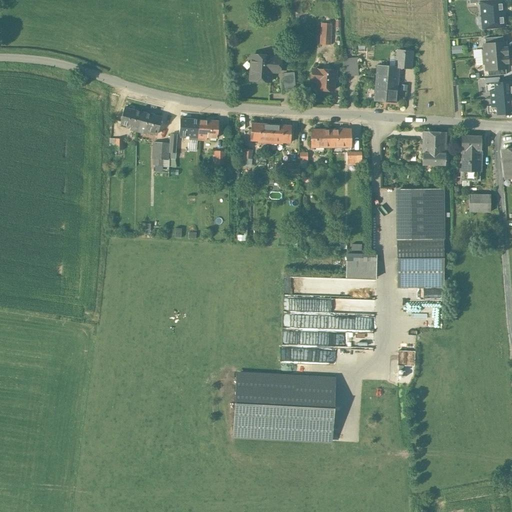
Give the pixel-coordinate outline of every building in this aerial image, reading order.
[(487,2),(482,2),(482,3),(484,28),(503,27),(503,25),(504,23),(504,19),(503,18),(502,10),(503,8),(503,4),(501,3),(501,1),(487,2)] [(332,24),(321,23),(320,44),(330,45),(332,24)] [(485,44),(483,44),(484,57),(506,55),(506,54),(508,54),(507,47),(505,48),(505,43),(503,43),(485,44)] [(412,51),(396,50),(395,67),(399,67),(399,68),(411,69),(412,51)] [(271,56),(252,55),(250,80),(269,82),(270,71),(279,72),(280,59),(271,58),(271,56)] [(506,55),(484,57),(485,70),(505,69),(507,68),(507,63),(508,63),(508,56),(506,56),(506,55)] [(357,59),(343,60),(344,77),(358,76),(357,59)] [(395,67),(377,65),(374,101),(396,103),(399,68),(399,67),(395,67)] [(336,71),(312,69),(311,81),(317,81),(317,89),(333,90),(333,81),(335,81),(336,71)] [(294,75),(283,76),(284,92),(295,91),(294,75)] [(511,81),(495,84),(495,91),(491,91),(491,92),(491,99),(511,97),(511,81)] [(495,84),(485,84),(486,92),(491,92),(491,91),(495,91),(495,84)] [(511,97),(491,99),(492,106),(492,107),(497,106),(497,114),(507,113),(507,114),(511,113),(511,97)] [(497,106),(492,107),(492,106),(487,106),(487,114),(492,113),(493,114),(497,114),(497,106)] [(142,113),(124,108),(120,124),(130,127),(129,130),(138,132),(142,113)] [(161,117),(142,113),(138,132),(146,134),(147,131),(157,134),(161,117)] [(199,120),(180,119),(178,135),(189,136),(189,139),(198,140),(199,120)] [(218,121),(199,120),(198,140),(206,140),(206,137),(217,138),(218,121)] [(271,125),(252,124),(251,140),(258,141),(258,142),(270,143),(271,125)] [(291,126),(271,125),(270,143),(282,144),(282,142),(290,143),(291,126)] [(330,130),(311,130),(311,147),(330,147),(330,130)] [(350,147),(350,130),(330,130),(330,147),(350,147)] [(445,133),(423,132),(422,165),(444,165),(445,133)] [(481,136),(461,136),(461,150),(480,151),(481,136)] [(123,139),(110,139),(110,149),(123,149),(123,139)] [(169,143),(154,142),(153,158),(154,158),(163,159),(168,159),(169,152),(169,143)] [(511,149),(502,151),(505,178),(511,177),(511,149)] [(252,150),(244,150),(244,159),(252,159),(252,150)] [(480,151),(461,150),(460,181),(480,181),(480,151)] [(225,151),(215,151),(214,165),(225,165),(225,151)] [(362,173),(362,152),(356,153),(356,159),(347,159),(347,165),(356,165),(356,173),(362,173)] [(299,164),(288,164),(288,175),(299,175),(299,164)] [(443,189),(396,189),(397,239),(443,239),(443,189)] [(490,195),(469,195),(469,212),(490,212),(490,195)] [(443,239),(397,239),(397,288),(444,288),(443,239)] [(363,252),(363,244),(352,243),(352,252),(363,252)] [(364,254),(347,253),(346,278),(375,279),(376,253),(364,253),(364,254)] [(283,293),(297,293),(298,277),(284,277),(283,293)] [(406,328),(441,326),(440,313),(404,315),(404,324),(397,325),(398,332),(407,331),(406,328)] [(415,365),(415,350),(399,350),(398,365),(415,365)] [(334,378),(237,374),(234,436),(330,441),(332,398),(333,398),(334,378)]
